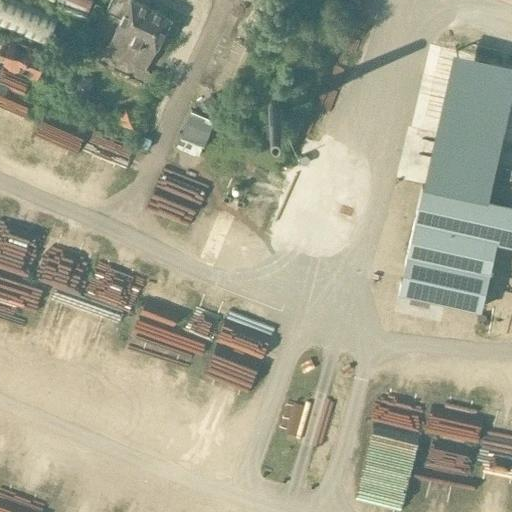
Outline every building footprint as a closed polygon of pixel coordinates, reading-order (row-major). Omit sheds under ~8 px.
[(19,0),(0,0),(0,24),(47,45),(59,17),(19,0)] [(56,0),(55,9),(91,15),(93,0),(56,0)] [(121,16),(105,50),(146,70),(171,17),(135,0),(110,0),(106,9),(121,16)] [(0,32),(0,63),(37,80),(48,53),(0,32)] [(511,80),(511,50),(493,46),(485,73),(511,80)] [(89,92),(91,77),(71,74),(69,90),(89,92)] [(511,95),(481,91),(478,116),(510,120),(511,105),(511,95)] [(175,139),(199,147),(209,116),(185,108),(175,139)] [(118,110),(118,125),(135,126),(136,111),(118,110)] [(84,144),(89,131),(42,116),(38,129),(84,144)] [(91,149),(130,170),(140,152),(100,131),(91,149)] [(291,165),(268,212),(328,241),(351,194),(291,165)] [(509,243),(511,230),(511,228),(511,203),(423,183),(399,290),(482,308),(497,240),(509,243)] [(157,184),(149,221),(195,231),(203,193),(157,184)] [(137,321),(124,354),(180,375),(192,343),(137,321)] [(208,346),(182,411),(228,430),(254,365),(208,346)]
